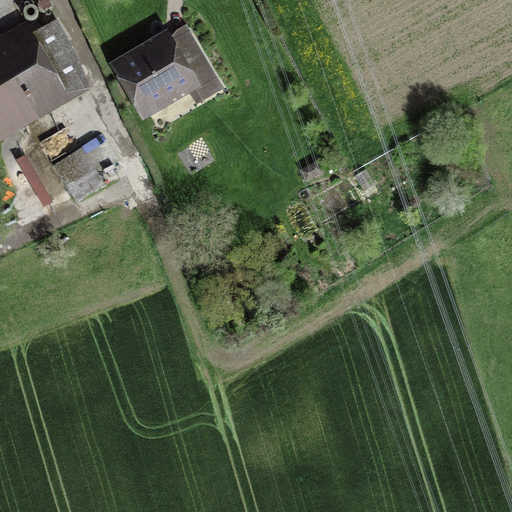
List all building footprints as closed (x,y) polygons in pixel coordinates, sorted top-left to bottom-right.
[(64,100),(86,87),(50,25),(0,54),(0,122),(57,90),(64,100)] [(144,107),(209,69),(200,53),(180,65),(168,44),(123,70),(144,107)] [(52,161),(66,153),(55,133),(41,142),(52,161)] [(69,189),(96,172),(81,149),(54,166),(69,189)] [(319,161),(302,169),(307,179),(324,171),(319,161)]
